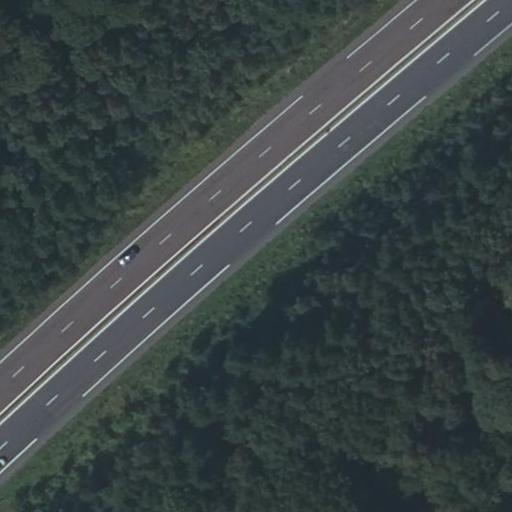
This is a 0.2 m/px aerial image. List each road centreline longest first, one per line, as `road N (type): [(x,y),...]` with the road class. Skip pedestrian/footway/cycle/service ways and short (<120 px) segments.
road 1 (motorway): [(0,456),(511,8)]
road 2 (motorway): [(454,0),(286,139),(0,399)]
